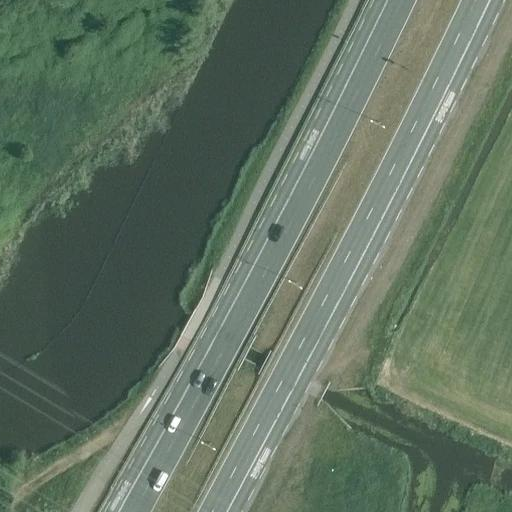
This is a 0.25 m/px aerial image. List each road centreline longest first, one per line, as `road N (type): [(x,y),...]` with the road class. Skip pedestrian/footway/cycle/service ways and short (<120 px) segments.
road 1 (primary): [(403,0),(134,511)]
road 2 (primary): [(213,511),(476,0)]
